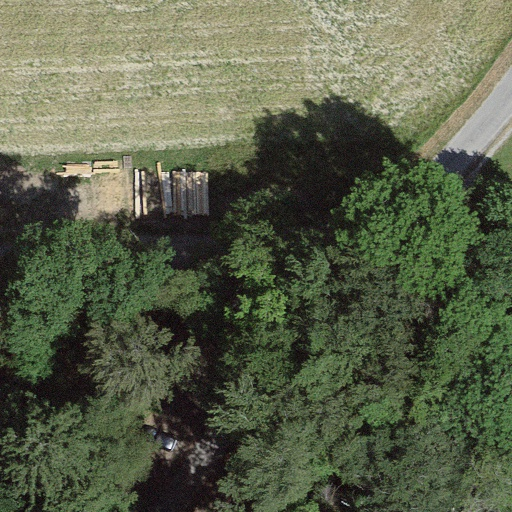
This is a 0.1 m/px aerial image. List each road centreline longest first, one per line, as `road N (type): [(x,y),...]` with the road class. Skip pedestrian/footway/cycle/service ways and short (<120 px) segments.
road 1 (unclassified): [(169,511),(216,438),(358,258),(433,188),(511,89)]
road 2 (track): [(0,261),(287,225),(433,188)]
